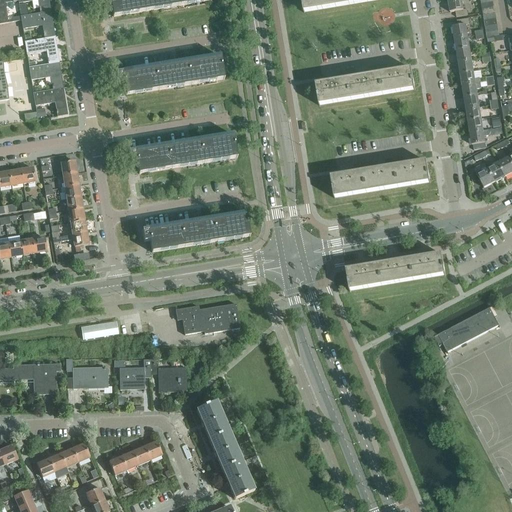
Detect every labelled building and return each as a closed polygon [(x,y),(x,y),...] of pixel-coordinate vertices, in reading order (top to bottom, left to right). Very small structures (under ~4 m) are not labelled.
[(5,4),(18,1),(17,0),(0,0),(0,24),(8,24),(5,4)] [(38,0),(41,14),(50,13),(48,0),(17,0),(18,1),(19,4),(38,0)] [(112,12),(113,16),(113,18),(163,10),(162,7),(170,6),(171,8),(186,6),(186,3),(203,0),(203,3),(211,2),(211,0),(104,0),(105,2),(105,7),(111,6),(112,9),(112,12)] [(301,0),(304,14),(305,13),(381,0),(301,0)] [(468,16),(467,10),(463,11),(461,0),(454,0),(448,1),(450,13),(455,12),(456,19),(468,16)] [(23,30),(43,27),(45,40),(55,38),(50,13),(41,14),(21,17),(21,22),(23,30)] [(458,27),(452,28),(454,41),(468,38),(466,27),(469,26),(469,20),(457,21),(458,27)] [(495,38),(499,37),(498,31),(486,33),(487,39),(495,38)] [(25,43),(27,55),(47,52),(49,66),(59,64),(55,38),(45,40),(25,43)] [(456,52),(470,50),(468,38),(454,41),(456,52)] [(470,50),(456,52),(458,63),(472,61),(470,50)] [(123,74),(123,73),(116,74),(117,81),(118,86),(124,85),(124,88),(125,90),(126,96),(174,88),(224,80),(220,57),(220,60),(123,76),(123,74)] [(460,75),(474,73),(472,61),(458,63),(460,75)] [(0,102),(9,101),(9,100),(7,87),(4,73),(3,64),(3,63),(0,63),(0,102)] [(29,69),(31,81),(51,78),(53,91),(63,90),(59,64),(49,66),(36,68),(29,69)] [(317,86),(317,85),(316,85),(319,107),(320,106),(414,90),(414,91),(415,91),(412,69),(411,69),(411,70),(399,72),(392,73),(368,77),(360,79),(334,83),(329,84),(323,85),(317,86)] [(474,73),(460,75),(462,87),(480,84),(480,79),(475,80),(474,73)] [(464,99),(477,97),(476,90),(481,89),(480,84),(462,87),(464,99)] [(33,94),(36,107),(55,103),(57,117),(67,116),(63,90),(53,91),(33,94)] [(477,97),(464,99),(466,111),(479,108),(477,97)] [(468,122),(481,120),(479,108),(466,111),(468,122)] [(44,109),(37,110),(38,118),(46,117),(44,109)] [(36,113),(24,115),(25,122),(37,120),(36,113)] [(500,119),(492,120),(493,128),(501,127),(500,119)] [(481,120),(468,122),(470,134),(483,132),(481,120)] [(473,152),(486,149),(484,136),(489,136),(488,131),(483,132),(470,134),(473,152)] [(232,136),(233,139),(136,154),(136,153),(136,152),(129,153),(130,159),(131,164),(137,163),(137,167),(138,168),(139,175),(187,167),(237,159),(233,136),(232,136)] [(511,174),(511,163),(509,158),(498,164),(505,178),(511,174)] [(75,162),(61,164),(63,177),(77,174),(75,162)] [(430,184),(427,162),(426,162),(426,163),(414,165),(407,166),(383,170),(375,171),(351,175),(344,176),(344,177),(336,178),(332,179),(332,178),(331,178),(335,199),(335,198),(430,183),(430,184)] [(505,178),(498,164),(488,169),(495,183),(505,178)] [(35,183),(33,169),(21,171),(23,185),(35,183)] [(477,175),(484,189),(495,183),(488,169),(477,175)] [(23,185),(21,171),(10,173),(12,187),(23,185)] [(0,188),(12,187),(10,173),(0,174),(0,188)] [(62,184),(63,189),(79,186),(77,174),(63,177),(64,184),(62,184)] [(61,189),(62,194),(66,194),(67,200),(81,198),(79,186),(63,189),(61,189)] [(81,198),(67,200),(69,212),(83,210),(81,198)] [(83,210),(69,212),(71,224),(84,222),(83,210)] [(45,213),(33,215),(34,221),(38,221),(46,220),(45,213)] [(245,215),(246,217),(204,224),(149,233),(149,232),(149,230),(142,231),(143,235),(144,243),(150,242),(150,244),(151,246),(152,254),(250,238),(246,214),(245,215)] [(84,222),(71,224),(73,236),(86,234),(84,222)] [(80,247),(88,246),(86,234),(73,236),(60,238),(52,239),(53,244),(73,241),(75,248),(80,247)] [(47,253),(44,239),(32,241),(34,255),(47,253)] [(34,255),(32,241),(20,243),(22,257),(34,255)] [(22,257),(20,243),(9,245),(11,259),(22,257)] [(0,260),(11,259),(9,245),(0,246),(0,260)] [(445,276),(446,276),(442,255),(441,255),(442,256),(347,272),(347,271),(346,271),(350,292),(351,292),(351,291),(445,276)] [(230,323),(238,321),(239,330),(240,330),(236,306),(199,311),(198,308),(175,311),(176,318),(182,317),(184,336),(204,333),(204,335),(231,331),(230,323)] [(435,339),(439,337),(440,340),(448,356),(449,356),(448,353),(499,327),(500,329),(490,309),(434,338),(435,339)] [(116,323),(81,329),(83,341),(118,335),(116,323)] [(120,391),(129,391),(129,389),(144,389),(144,393),(144,377),(149,377),(149,379),(150,379),(150,376),(150,361),(143,361),(144,369),(119,370),(120,371),(121,391),(120,391)] [(187,393),(186,369),(158,370),(158,361),(150,361),(150,376),(158,376),(159,394),(187,393)] [(0,381),(33,381),(34,395),(33,395),(33,396),(57,396),(56,371),(60,371),(60,373),(61,373),(60,366),(17,367),(17,370),(13,370),(0,370),(0,381)] [(73,371),(72,371),(72,372),(73,390),(108,389),(107,370),(105,370),(105,369),(104,369),(104,370),(73,371)] [(294,389),(297,388),(299,387),(295,375),(292,376),(290,377),(294,389)] [(229,488),(234,500),(254,492),(216,403),(196,411),(204,429),(214,453),(215,455),(217,459),(227,483),(228,485),(229,488)] [(162,457),(156,443),(144,448),(150,462),(162,457)] [(90,459),(84,445),(72,450),(78,464),(90,459)] [(18,461),(12,447),(0,452),(6,466),(18,461)] [(132,453),(138,467),(150,462),(144,448),(132,453)] [(78,464),(72,450),(60,455),(66,469),(78,464)] [(121,458),(126,472),(138,467),(132,453),(121,458)] [(66,469),(60,455),(48,460),(54,474),(66,469)] [(108,463),(115,477),(126,472),(121,458),(108,463)] [(36,465),(42,479),(54,474),(48,460),(36,465)] [(99,489),(85,495),(90,506),(104,500),(99,489)] [(27,492),(14,498),(19,510),(33,504),(27,492)] [(109,511),(104,500),(90,506),(92,511),(109,511)]
